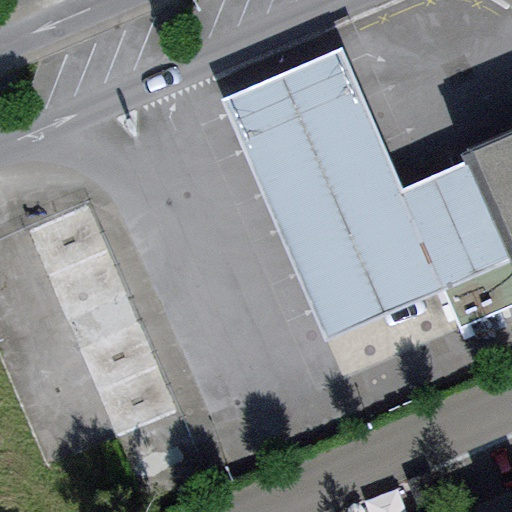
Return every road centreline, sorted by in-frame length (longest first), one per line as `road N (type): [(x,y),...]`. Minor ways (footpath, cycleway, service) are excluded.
road 1 (residential): [(0,146),(351,0)]
road 2 (residential): [(511,412),(286,511)]
road 3 (residential): [(116,0),(0,50)]
